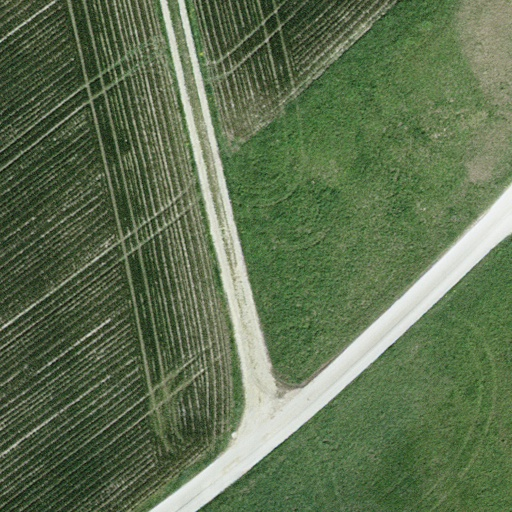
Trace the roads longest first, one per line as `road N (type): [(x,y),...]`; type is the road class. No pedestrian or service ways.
road 1 (track): [(511,207),(267,436),(167,511)]
road 2 (track): [(267,436),(172,0)]
